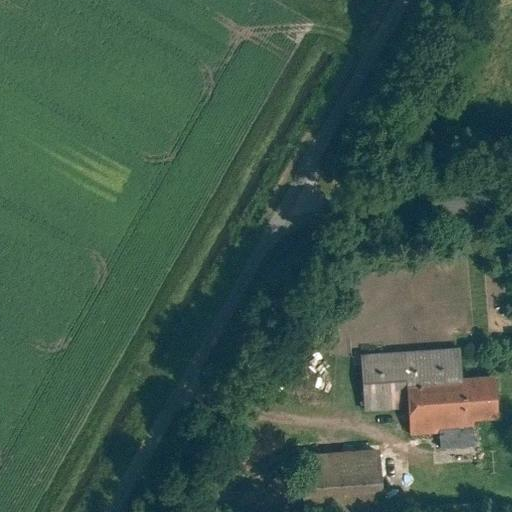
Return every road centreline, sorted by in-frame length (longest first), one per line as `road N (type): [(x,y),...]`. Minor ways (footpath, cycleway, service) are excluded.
road 1 (residential): [(113,511),(294,192)]
road 2 (residential): [(405,0),(294,192)]
road 3 (residential): [(294,192),(316,203),(511,191)]
